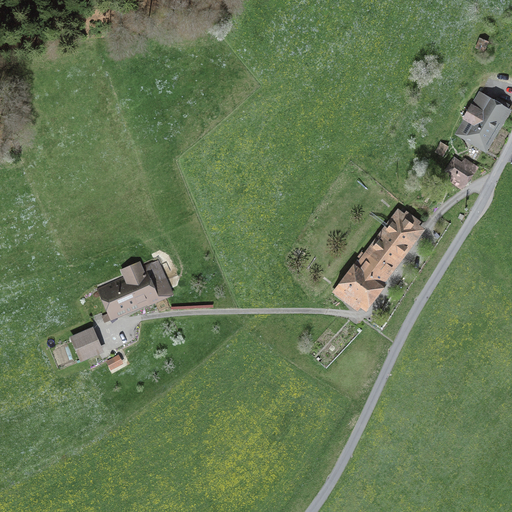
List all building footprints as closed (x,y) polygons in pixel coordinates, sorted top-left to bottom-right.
[(460,132),(484,146),(508,106),(498,99),(496,102),(481,92),(465,118),(460,132)] [(442,155),(447,147),(441,144),(436,151),(442,155)] [(476,166),(465,159),(461,166),(458,164),(452,172),(457,176),(452,183),(461,188),(476,166)] [(365,307),(388,278),(385,276),(420,230),(416,227),(419,223),(405,213),(402,217),(398,214),(359,266),(357,264),(335,293),(357,310),(362,304),(365,307)] [(145,299),(148,305),(166,298),(162,288),(168,285),(157,261),(140,268),(139,264),(131,267),(131,266),(121,270),(125,278),(98,289),(109,314),(145,299)] [(382,328),(385,322),(378,317),(374,323),(382,328)] [(100,351),(91,330),(72,338),(82,359),(100,351)] [(108,361),(112,368),(121,363),(117,357),(108,361)]
